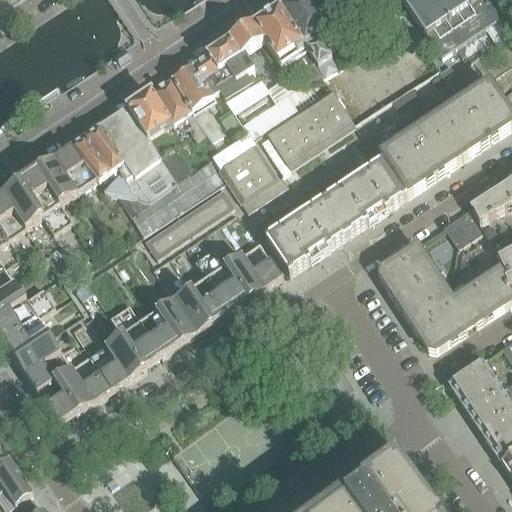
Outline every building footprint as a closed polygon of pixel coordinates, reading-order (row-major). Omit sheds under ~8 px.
[(305,0),(281,16),(306,55),(307,57),(325,85),(336,77),(351,68),(329,36),(330,35),(312,10),(305,0)] [(511,0),(397,0),(421,35),(426,43),(421,47),(419,48),(425,56),(426,55),(432,52),(441,66),(442,67),(486,37),(511,19),(511,0)] [(281,16),(254,34),(265,50),(278,69),(281,73),(307,57),(306,55),(281,16)] [(205,89),(204,89),(214,104),(221,100),(256,78),(246,62),(265,50),(254,34),(231,49),(241,65),(242,66),(219,80),(205,89)] [(231,49),(208,64),(219,80),(242,66),(241,65),(231,49)] [(126,55),(116,62),(121,69),(131,62),(126,55)] [(219,80),(208,64),(194,73),(205,89),(219,80)] [(181,82),(171,88),(206,144),(210,149),(212,148),(212,150),(223,143),(213,127),(212,127),(202,112),(214,104),(204,89),(205,89),(194,73),(181,82)] [(171,88),(153,101),(174,133),(187,124),(192,132),(189,134),(193,141),(198,149),(206,144),(171,88)] [(468,156),(496,138),(499,143),(511,134),(511,122),(509,118),(490,89),(435,126),(462,168),(472,161),(468,156)] [(355,131),(335,102),(330,95),(314,106),(339,145),(356,134),(355,131)] [(151,102),(128,117),(150,149),(160,163),(177,152),(167,137),(174,133),(153,101),(151,102)] [(339,145),(314,106),(297,117),(323,156),(339,145)] [(128,117),(74,153),(98,189),(100,190),(122,175),(124,177),(122,178),(125,183),(122,186),(121,184),(105,200),(117,203),(132,223),(143,242),(223,190),(210,168),(193,180),(178,191),(178,190),(160,163),(150,149),(128,117)] [(323,156),(297,117),(281,127),(307,167),(323,156)] [(462,168),(435,126),(380,162),(384,168),(407,204),(427,191),(423,186),(442,174),(450,168),(454,173),(462,168)] [(307,167),(281,127),(265,138),(291,177),(307,167)] [(177,152),(160,163),(178,190),(202,174),(184,147),(177,152)] [(230,194),(268,168),(257,151),(218,177),(230,194)] [(62,213),(78,202),(98,189),(74,153),(36,178),(39,182),(31,187),(23,192),(21,189),(0,202),(0,253),(27,236),(44,225),(54,242),(73,230),(62,213)] [(241,210),(242,210),(248,205),(255,201),(262,196),(269,192),(275,187),(279,185),(268,168),(230,194),(241,210)] [(407,204),(384,168),(359,185),(356,181),(346,188),(348,192),(324,208),(348,244),(369,230),(367,226),(383,215),(386,219),(407,204)] [(289,193),(282,183),(279,185),(275,187),(282,198),(289,193)] [(282,198),(275,187),(269,192),(275,202),(282,198)] [(511,191),(473,217),(481,232),(511,212),(511,191)] [(275,202),(269,192),(262,196),(269,206),(275,202)] [(230,205),(224,196),(212,204),(218,213),(230,205)] [(269,206),(262,196),(255,201),(262,211),(269,206)] [(262,211),(255,201),(248,205),(255,215),(262,211)] [(218,213),(212,204),(206,208),(212,217),(218,213)] [(235,214),(230,205),(218,213),(223,222),(235,214)] [(255,215),(248,205),(242,210),(248,220),(255,215)] [(212,217),(206,208),(200,212),(206,221),(212,217)] [(348,244),(324,208),(301,224),(298,220),(292,210),(281,216),(288,226),(290,230),(266,247),(283,272),(290,282),(311,268),(309,265),(317,259),(325,254),(328,257),(348,244)] [(206,221),(200,212),(194,216),(200,225),(206,221)] [(223,222),(218,213),(212,217),(217,226),(223,222)] [(200,225),(194,216),(188,220),(194,229),(200,225)] [(217,226),(212,217),(206,221),(212,230),(217,226)] [(194,229),(188,220),(183,224),(189,232),(194,229)] [(468,220),(461,225),(464,230),(467,235),(474,230),(468,220)] [(212,230),(206,221),(200,225),(206,234),(212,230)] [(189,232),(183,224),(177,227),(183,236),(189,232)] [(206,234),(200,225),(194,229),(200,238),(206,234)] [(461,225),(446,234),(449,239),(459,233),(464,230),(461,225)] [(183,236),(177,227),(172,230),(178,239),(183,236)] [(200,238),(194,229),(189,232),(194,241),(200,238)] [(178,239),(172,230),(166,235),(172,244),(178,239)] [(481,240),(474,230),(467,235),(473,244),(481,240)] [(194,241),(189,232),(183,236),(188,245),(194,241)] [(499,243),(493,232),(485,236),(491,248),(499,243)] [(459,233),(449,239),(454,247),(464,240),(459,233)] [(172,244),(166,235),(160,238),(166,247),(172,244)] [(188,245),(183,236),(178,239),(184,248),(188,245)] [(166,247),(160,238),(154,243),(160,252),(166,247)] [(184,248),(178,239),(172,244),(177,252),(184,248)] [(464,240),(454,247),(459,254),(469,247),(464,240)] [(115,257),(105,241),(98,246),(97,254),(104,265),(115,257)] [(160,252),(154,243),(146,248),(152,257),(160,252)] [(177,252),(172,244),(166,247),(172,256),(177,252)] [(172,256),(166,247),(160,252),(165,260),(172,256)] [(165,260),(160,252),(152,257),(157,266),(165,260)] [(198,343),(283,287),(260,252),(243,263),(226,274),(215,257),(196,269),(207,286),(191,298),(174,308),(198,343)] [(454,306),(442,288),(418,252),(382,276),(380,284),(389,298),(407,325),(429,358),(436,360),(468,339),(464,334),(449,310),(454,306)] [(511,259),(498,268),(502,276),(511,294),(511,259)] [(39,327),(56,316),(44,296),(27,308),(4,274),(0,267),(0,344),(37,400),(72,376),(39,327)] [(511,309),(511,294),(502,276),(502,277),(501,276),(454,306),(449,310),(464,334),(473,328),(477,333),(511,309)] [(112,400),(198,343),(174,308),(141,331),(130,314),(111,326),(122,343),(89,365),(112,400)] [(511,349),(502,356),(511,370),(511,349)] [(112,400),(89,365),(72,376),(37,400),(58,432),(75,420),(77,424),(112,400)] [(461,408),(494,386),(483,369),(450,391),(461,408)] [(473,426),(506,404),(494,386),(461,408),(473,426)] [(482,439),(511,417),(511,413),(506,404),(473,426),(482,439)] [(492,454),(511,439),(511,417),(482,439),(492,454)] [(503,470),(511,463),(511,439),(492,454),(502,470),(503,469),(503,470)] [(18,511),(34,501),(10,466),(7,468),(0,457),(0,450),(0,451),(0,450),(0,499),(5,497),(14,511),(18,511)] [(511,463),(503,470),(511,483),(511,463)] [(424,511),(398,476),(386,486),(385,485),(362,502),(366,507),(359,511),(424,511)]
